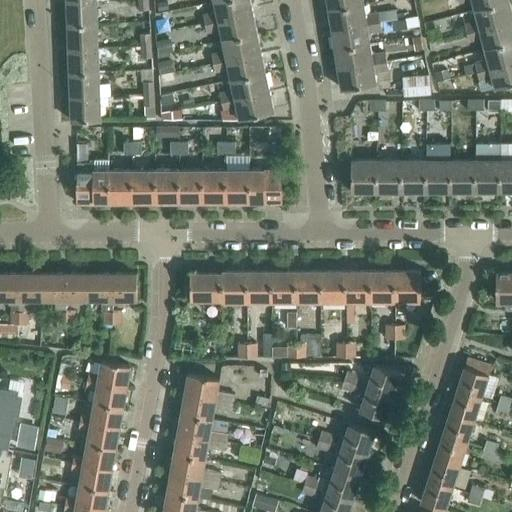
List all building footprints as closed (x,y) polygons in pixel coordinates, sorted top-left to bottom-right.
[(67,0),(69,23),(98,22),(97,0),(67,0)] [(148,0),(136,0),(137,9),(149,9),(148,0)] [(250,0),(215,0),(214,0),(216,10),(202,13),(204,23),(253,12),(250,0)] [(327,0),(329,9),(363,3),(362,0),(327,0)] [(457,0),(459,3),(469,0),(473,0),(476,10),(509,1),(508,0),(457,0)] [(511,13),(509,1),(476,10),(478,19),(464,23),(466,33),(511,21),(511,13)] [(329,9),(332,28),(381,21),(397,18),(396,8),(365,13),(363,3),(329,9)] [(222,39),(257,32),(253,12),(204,23),(207,33),(220,30),(222,39)] [(417,15),(405,17),(405,18),(407,27),(419,25),(417,15)] [(335,48),(370,43),(368,33),(382,31),(381,21),(332,28),(335,48)] [(486,49),(511,41),(511,21),(466,33),(469,42),(483,38),(486,49)] [(98,22),(69,23),(70,47),(99,46),(98,22)] [(139,33),(140,45),(151,44),(151,32),(139,33)] [(257,32),(222,39),(225,49),(211,52),(213,61),(261,51),(257,32)] [(421,35),(412,37),(414,49),(423,48),(421,35)] [(168,38),(156,40),(159,52),(171,50),(168,38)] [(511,41),(486,49),(488,57),(474,61),(477,72),(511,62),(511,41)] [(370,43),(335,48),(338,68),(387,60),(385,50),(371,53),(370,43)] [(143,57),(144,69),(152,68),(151,56),(152,56),(151,44),(140,45),(141,57),(143,57)] [(99,46),(70,47),(70,71),(100,70),(99,46)] [(231,78),(265,71),(261,51),(213,61),(215,72),(229,69),(231,78)] [(173,59),(158,62),(160,72),(175,69),(173,59)] [(387,60),(338,68),(342,88),(376,83),(374,72),(388,70),(387,60)] [(511,62),(477,72),(479,80),(493,76),(496,88),(511,83),(511,62)] [(142,81),(143,93),(154,92),(153,80),(152,72),(152,68),(144,69),(144,70),(145,73),(145,81),(142,81)] [(447,68),(434,72),(436,81),(449,78),(447,68)] [(100,70),(70,71),(71,95),(101,94),(100,70)] [(265,71),(231,78),(233,89),(219,92),(221,100),(269,90),(265,71)] [(473,72),(463,75),(466,84),(476,82),(473,72)] [(427,74),(400,77),(401,91),(428,88),(427,74)] [(266,117),(264,112),(273,110),(269,90),(221,100),(223,111),(237,108),(239,118),(255,114),(256,118),(266,117)] [(156,118),(155,111),(154,92),(143,93),(143,105),(145,105),(146,118),(156,118)] [(101,94),(71,95),(72,120),(102,119),(101,94)] [(426,98),(418,98),(418,110),(426,110),(426,98)] [(434,98),(426,98),(426,110),(435,110),(434,99),(434,98)] [(476,110),(476,98),(468,98),(468,110),(476,110)] [(484,98),(476,98),(476,110),(484,109),(484,98)] [(511,98),(500,99),(500,110),(511,110),(511,98)] [(377,99),(369,100),(369,110),(377,110),(377,99)] [(451,99),(439,99),(439,110),(451,110),(451,99)] [(500,99),(488,99),(488,112),(500,112),(500,110),(500,99)] [(180,126),(170,126),(170,136),(180,136),(180,126)] [(226,153),(235,154),(235,140),(226,140),(226,153)] [(131,154),(141,154),(141,141),(132,141),(131,154)] [(180,153),(180,141),(170,141),(167,141),(167,153),(170,153),(180,153)] [(180,153),(188,153),(188,141),(180,141),(180,153)] [(76,168),(76,201),(93,201),(93,200),(108,200),(108,167),(94,168),(94,161),(88,161),(88,143),(77,142),(76,168)] [(511,189),(511,142),(499,142),(499,158),(500,189),(511,189)] [(281,143),(270,143),(270,161),(281,161),(281,143)] [(402,190),(401,158),(400,158),(400,149),(377,149),(377,158),(377,190),(402,190)] [(351,190),(377,190),(377,158),(351,158),(351,190)] [(401,158),(402,190),(426,190),(426,158),(401,158)] [(426,158),(426,190),(451,189),(451,158),(426,158)] [(451,158),(451,189),(475,189),(475,158),(451,158)] [(475,158),(475,189),(500,189),(499,158),(475,158)] [(108,167),(108,200),(128,200),(128,167),(108,167)] [(153,200),(153,167),(128,167),(128,200),(153,200)] [(153,167),(153,200),(179,200),(178,167),(153,167)] [(204,200),(204,167),(178,167),(179,200),(204,200)] [(229,200),(229,167),(204,167),(204,200),(229,200)] [(248,200),(249,167),(229,167),(229,200),(248,200)] [(249,167),(248,200),(264,200),(264,201),(281,201),(281,167),(249,167)] [(242,297),(241,269),(221,269),(221,271),(216,271),(216,295),(221,295),(221,297),(242,297)] [(267,297),(267,269),(241,269),(242,297),(267,297)] [(292,297),(292,269),(267,269),(267,297),(292,297)] [(318,297),(318,269),(292,269),(292,297),(318,297)] [(343,297),(343,269),(318,269),(318,297),(343,297)] [(368,297),(368,269),(343,269),(343,297),(368,297)] [(394,297),(394,269),(368,269),(368,297),(394,297)] [(394,269),(394,297),(420,297),(420,269),(394,269)] [(11,302),(11,323),(0,322),(0,337),(18,338),(18,328),(18,323),(19,271),(0,271),(0,297),(8,298),(8,302),(11,302)] [(29,323),(29,302),(29,297),(42,297),(42,271),(19,271),(18,323),(29,323)] [(42,271),(42,297),(55,297),(55,302),(65,302),(65,271),(42,271)] [(89,297),(89,271),(65,271),(65,302),(77,302),(77,297),(89,297)] [(89,271),(89,297),(102,297),(102,302),(112,302),(112,271),(89,271)] [(112,271),(112,302),(124,302),(124,297),(136,297),(136,271),(112,271)] [(216,295),(216,271),(190,271),(190,295),(216,295)] [(511,300),(511,271),(496,271),(496,300),(511,300)] [(57,323),(65,323),(66,311),(57,311),(57,323)] [(75,311),(66,311),(65,323),(65,328),(75,329),(75,323),(75,311)] [(112,323),(112,311),(104,311),(104,323),(112,323)] [(112,311),(112,323),(121,323),(121,311),(112,311)] [(213,338),(223,338),(223,324),(213,324),(213,338)] [(385,338),(394,338),(394,324),(385,324),(385,338)] [(404,324),(394,324),(394,338),(404,338),(404,324)] [(300,336),(300,342),(300,356),(307,356),(321,356),(321,355),(321,336),(300,336)] [(347,342),(335,341),(335,356),(347,356),(347,342)] [(237,342),(237,356),(258,356),(258,342),(237,342)] [(287,356),(300,356),(300,342),(286,342),(286,350),(283,350),(282,346),(273,346),(273,355),(287,355),(287,356)] [(356,342),(347,342),(347,356),(356,356),(356,342)] [(467,357),(459,381),(484,389),(492,365),(467,357)] [(87,379),(126,386),(130,364),(102,359),(99,372),(88,370),(87,379)] [(291,364),(281,364),(281,372),(291,372),(291,364)] [(363,386),(392,395),(399,372),(374,364),(370,377),(366,375),(363,386)] [(344,380),(356,384),(359,374),(347,370),(344,380)] [(188,372),(184,393),(234,402),(235,393),(217,390),(219,378),(188,372)] [(57,381),(56,386),(69,388),(72,375),(68,375),(58,373),(58,374),(57,381)] [(94,402),(123,407),(126,386),(87,379),(86,386),(97,388),(94,402)] [(356,384),(344,380),(341,388),(353,392),(356,384)] [(451,405),(476,413),(484,389),(459,381),(451,405)] [(392,395),(363,386),(359,396),(364,398),(360,410),(384,418),(392,395)] [(0,457),(6,458),(7,453),(8,448),(14,414),(19,414),(22,396),(17,395),(18,390),(0,387),(0,457)] [(184,393),(181,413),(212,418),(214,407),(232,410),(234,402),(184,393)] [(269,397),(257,394),(255,403),(267,406),(269,397)] [(511,399),(500,396),(498,403),(511,407),(511,402),(511,399)] [(80,420),(119,427),(123,407),(94,402),(92,414),(81,412),(80,420)] [(495,411),(508,415),(511,407),(498,403),(495,411)] [(444,429),(468,437),(476,413),(451,405),(444,429)] [(178,428),(177,432),(227,441),(228,436),(229,432),(210,429),(212,418),(181,413),(178,428)] [(87,443),(115,448),(119,427),(80,420),(78,427),(89,429),(87,443)] [(338,444),(367,454),(374,430),(349,422),(345,435),(341,434),(338,444)] [(276,423),(271,443),(283,447),(288,427),(276,423)] [(32,441),(33,434),(35,427),(24,425),(21,439),(32,441)] [(49,428),(48,435),(55,437),(57,429),(49,428)] [(319,438),(331,442),(333,433),(321,429),(319,438)] [(436,453),(461,461),(468,437),(444,429),(436,453)] [(177,432),(174,452),(205,457),(207,446),(226,450),(227,441),(177,432)] [(48,436),(46,448),(59,451),(61,439),(48,436)] [(331,442),(319,438),(316,447),(328,451),(331,442)] [(486,439),(484,447),(495,451),(497,442),(486,439)] [(72,462),(112,468),(115,448),(87,443),(84,455),(74,453),(72,462)] [(239,458),(258,462),(261,448),(242,444),(239,458)] [(334,468),(359,476),(367,454),(338,444),(334,454),(338,456),(334,468)] [(502,463),(505,454),(495,451),(484,447),(481,456),(502,463)] [(173,455),(170,472),(220,480),(221,472),(203,468),(204,460),(205,457),(174,452),(173,455)] [(0,494),(1,487),(6,487),(12,453),(7,453),(6,458),(0,457),(0,494)] [(428,477),(453,485),(461,461),(436,453),(428,477)] [(79,484),(108,489),(112,468),(72,462),(71,469),(82,471),(79,484)] [(359,476),(334,468),(330,481),(326,479),(323,489),(352,498),(359,476)] [(168,482),(167,491),(198,497),(199,488),(200,486),(218,489),(220,480),(170,472),(168,482)] [(304,483),(316,487),(319,478),(307,474),(304,483)] [(453,485),(428,477),(420,502),(445,510),(453,485)] [(316,487),(304,483),(301,492),(313,496),(316,487)] [(65,503),(104,510),(108,489),(79,484),(77,497),(66,495),(65,503)] [(472,484),(469,492),(482,496),(484,488),(472,484)] [(40,489),(38,498),(49,500),(51,491),(40,489)] [(320,511),(347,511),(352,498),(323,489),(320,499),(324,500),(320,511)] [(163,509),(163,511),(167,511),(214,511),(215,511),(196,508),(198,497),(167,491),(163,509)] [(467,501),(479,505),(482,496),(469,492),(467,501)] [(256,493),(252,505),(264,508),(267,496),(256,493)] [(39,500),(38,509),(50,511),(52,502),(39,500)] [(104,511),(104,510),(65,503),(63,510),(72,511),(104,511)]
